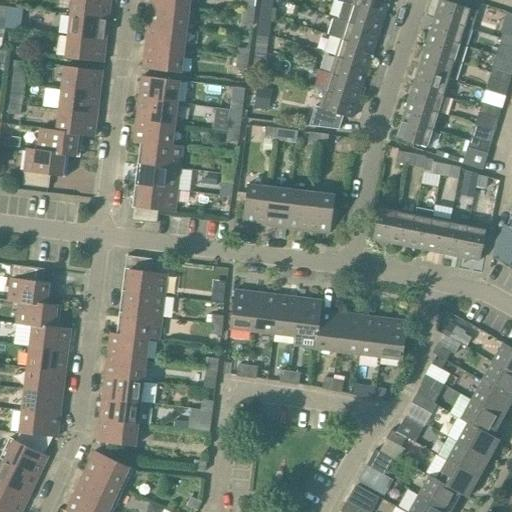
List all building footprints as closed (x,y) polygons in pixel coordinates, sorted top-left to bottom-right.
[(110,0),(72,0),(71,14),(109,19),(110,0)] [(261,0),(260,16),(271,17),(272,17),(273,0),(261,0)] [(340,0),(340,1),(343,2),(384,15),(389,0),(340,0)] [(439,0),(434,17),(472,29),(478,11),(442,0),(439,0)] [(347,22),(379,32),(384,15),(343,2),(337,19),(347,22)] [(148,25),(186,29),(189,8),(151,3),(148,25)] [(242,4),(241,14),(254,16),(255,6),(242,4)] [(109,19),(71,14),(68,36),(106,40),(109,19)] [(254,16),(241,14),(240,24),(253,25),(254,16)] [(268,35),(269,35),(272,17),(271,17),(260,16),(258,34),(268,35)] [(333,17),(328,35),(341,39),(374,49),(379,32),(347,22),(337,19),(333,17)] [(472,29),(434,17),(429,34),(467,46),(472,29)] [(511,37),(511,23),(506,21),(499,44),(509,47),(511,37)] [(146,46),(184,51),(186,29),(148,25),(146,46)] [(258,34),(255,52),(266,53),(267,54),(269,35),(268,35),(258,34)] [(467,46),(429,34),(423,51),(461,63),(467,46)] [(106,40),(68,36),(65,58),(103,63),(106,40)] [(499,44),(496,56),(511,60),(511,37),(509,47),(499,44)] [(341,39),(336,56),(368,66),(374,49),(341,39)] [(181,73),(184,51),(146,46),(143,68),(181,73)] [(238,47),(236,57),(249,59),(250,48),(238,47)] [(461,63),(423,51),(418,69),(450,79),(456,81),(461,63)] [(336,56),(331,73),(363,84),(368,66),(336,56)] [(511,74),(511,73),(511,60),(496,56),(489,79),(499,81),(502,71),(511,74)] [(249,59),(236,57),(235,66),(247,68),(249,59)] [(255,58),(253,70),(265,72),(266,60),(255,58)] [(26,61),(14,59),(14,60),(13,69),(25,71),(26,61)] [(64,66),(61,89),(99,93),(102,71),(64,66)] [(413,86),(445,96),(450,79),(418,69),(413,86)] [(489,79),(485,90),(505,96),(511,74),(502,71),(499,81),(489,79)] [(331,73),(325,90),(357,101),(363,84),(331,73)] [(142,76),(139,99),(177,103),(180,81),(142,76)] [(12,83),(10,105),(22,106),(24,84),(12,83)] [(272,89),(257,86),(254,108),(268,110),(272,89)] [(440,113),(445,96),(413,86),(407,103),(440,113)] [(59,110),(97,115),(99,93),(61,89),(59,110)] [(352,118),(357,101),(325,90),(320,107),(315,106),(309,126),(339,130),(343,116),(352,118)] [(501,108),(505,96),(485,90),(478,113),(488,116),(491,106),(501,108)] [(244,100),(231,98),(230,109),(242,111),(244,100)] [(177,103),(139,99),(136,120),(174,125),(177,103)] [(434,130),(440,113),(407,103),(402,120),(434,130)] [(21,116),(22,106),(10,105),(9,115),(21,116)] [(478,113),(475,125),(494,131),(501,108),(491,106),(488,116),(478,113)] [(59,110),(56,130),(56,132),(82,135),(82,136),(94,137),(97,115),(59,110)] [(172,146),(172,145),(174,125),(136,120),(134,143),(140,143),(141,142),(172,146)] [(228,120),(227,131),(239,133),(241,122),(228,120)] [(429,148),(434,130),(402,120),(396,138),(429,148)] [(491,143),(494,131),(475,125),(468,148),(478,150),(481,140),(491,143)] [(275,139),(277,127),(266,126),(265,138),(275,139)] [(286,129),(277,127),(275,139),(284,141),(286,129)] [(56,132),(56,130),(40,128),(40,129),(38,150),(38,151),(69,155),(69,156),(79,157),(82,136),(82,135),(56,132)] [(238,141),(239,133),(227,131),(226,140),(238,141)] [(318,145),(320,133),(309,131),(307,144),(318,145)] [(329,134),(320,133),(318,145),(327,146),(329,134)] [(12,138),(0,136),(0,147),(10,149),(12,138)] [(478,150),(468,148),(463,163),(483,169),(488,153),(491,143),(481,140),(478,150)] [(140,143),(138,164),(180,169),(183,147),(183,146),(172,145),(172,146),(141,142),(140,143)] [(66,177),(69,156),(69,155),(38,151),(38,150),(27,148),(27,150),(23,185),(49,188),(50,175),(66,177)] [(398,151),(396,162),(406,164),(408,153),(398,151)] [(408,153),(406,164),(416,166),(418,155),(408,153)] [(433,162),(431,174),(441,176),(443,164),(433,162)] [(222,174),(234,176),(235,165),(223,163),(222,174)] [(180,169),(138,164),(135,185),(177,190),(180,169)] [(443,164),(441,176),(450,177),(452,165),(443,164)] [(466,169),(464,178),(477,181),(478,175),(479,172),(466,169)] [(234,176),(222,174),(221,182),(233,184),(234,176)] [(488,178),(478,175),(477,181),(476,188),(486,190),(488,178)] [(177,190),(135,185),(131,220),(157,223),(158,211),(174,213),(177,190)] [(265,225),(269,187),(247,185),(242,223),(265,225)] [(291,190),(269,187),(265,225),(286,228),(291,190)] [(312,193),(291,190),(286,228),(308,231),(312,193)] [(335,195),(312,193),(308,231),(330,233),(335,195)] [(391,243),(397,210),(379,206),(372,240),(391,243)] [(415,213),(408,247),(426,250),(433,217),(432,217),(433,212),(417,209),(416,214),(415,213)] [(397,210),(391,243),(408,247),(415,213),(397,210)] [(433,217),(426,250),(444,254),(450,221),(433,217)] [(450,221),(444,254),(461,257),(468,224),(450,221)] [(486,228),(468,224),(461,257),(479,261),(486,228)] [(122,291),(164,296),(167,274),(151,272),(152,259),(127,256),(122,291)] [(45,269),(39,268),(13,265),(8,302),(19,303),(19,302),(50,305),(50,304),(53,283),(43,282),(45,269)] [(252,331),(257,293),(234,290),(230,328),(252,331)] [(164,296),(122,291),(120,312),(162,318),(164,296)] [(257,293),(252,331),(274,334),(278,296),(257,293)] [(274,334),(295,336),(300,298),(278,296),(274,334)] [(295,336),(294,346),(315,349),(316,339),(317,339),(320,311),(321,311),(322,301),(300,298),(295,336)] [(61,306),(50,304),(50,305),(19,302),(19,303),(16,323),(16,324),(32,326),(32,325),(58,328),(59,327),(61,306)] [(211,302),(210,311),(223,312),(224,304),(211,302)] [(337,352),(342,314),(321,311),(320,311),(317,339),(316,339),(315,349),(337,352)] [(162,318),(120,312),(117,334),(148,338),(148,339),(159,340),(159,339),(162,318)] [(211,314),(210,323),(222,325),(223,315),(211,314)] [(337,352),(359,354),(363,316),(342,314),(337,352)] [(363,316),(359,354),(380,357),(385,319),(363,316)] [(407,321),(385,319),(380,357),(402,360),(407,321)] [(221,335),(222,325),(210,323),(209,333),(221,335)] [(32,326),(30,346),(68,351),(70,329),(59,327),(58,328),(32,325),(32,326)] [(448,337),(461,344),(461,343),(467,346),(472,337),(465,333),(466,331),(455,325),(448,337)] [(146,359),(148,339),(148,338),(117,334),(110,333),(108,355),(146,359)] [(511,347),(503,343),(492,362),(511,373),(511,347)] [(437,344),(432,353),(436,355),(446,361),(451,352),(437,344)] [(68,351),(30,346),(27,368),(65,372),(68,351)] [(146,359),(108,355),(105,376),(143,381),(146,359)] [(436,355),(425,375),(444,385),(450,374),(441,369),(446,361),(436,355)] [(206,356),(205,367),(217,368),(219,358),(206,356)] [(511,373),(492,362),(482,381),(511,398),(511,373)] [(246,377),(248,365),(238,363),(236,375),(246,377)] [(258,366),(248,365),(246,377),(256,378),(258,366)] [(217,368),(205,367),(204,376),(216,378),(217,368)] [(65,372),(27,368),(24,389),(62,394),(65,372)] [(279,381),(289,383),(291,371),(281,369),(279,381)] [(291,371),(289,383),(299,384),(301,372),(291,371)] [(434,404),(434,403),(444,385),(425,375),(420,384),(423,386),(418,395),(434,404)] [(140,402),(143,381),(105,376),(102,398),(140,402)] [(322,388),(332,390),(334,379),(334,378),(324,376),(322,388)] [(334,379),(332,390),(341,392),(344,380),(334,378),(334,379)] [(511,398),(482,381),(471,400),(502,417),(505,412),(509,415),(511,409),(511,398)] [(374,399),(376,387),(367,385),(364,396),(374,399)] [(376,387),(374,399),(383,401),(386,389),(376,387)] [(62,394),(24,389),(22,411),(60,415),(62,394)] [(418,395),(407,414),(425,424),(431,413),(433,414),(438,405),(434,403),(434,404),(418,395)] [(102,398),(100,419),(138,424),(140,402),(102,398)] [(200,410),(212,411),(214,400),(201,399),(200,410)] [(499,423),(502,417),(471,400),(460,420),(467,424),(468,423),(496,439),(496,438),(503,425),(499,423)] [(175,421),(174,427),(189,429),(209,431),(211,420),(212,411),(200,410),(191,409),(191,413),(190,423),(175,421)] [(57,438),(60,415),(22,411),(19,433),(57,438)] [(425,424),(407,414),(397,432),(406,438),(415,442),(425,424)] [(138,424),(100,419),(97,442),(135,446),(138,424)] [(467,424),(457,442),(488,459),(491,454),(495,456),(503,442),(496,438),(496,439),(468,423),(467,424)] [(392,429),(387,438),(402,446),(406,438),(397,432),(392,429)] [(0,458),(39,476),(48,456),(10,438),(0,458)] [(457,442),(447,461),(482,480),(489,467),(485,464),(488,459),(457,442)] [(375,449),(366,465),(381,473),(385,476),(393,460),(379,452),(375,449)] [(85,471),(123,489),(133,469),(95,451),(85,471)] [(0,481),(29,496),(39,476),(0,458),(0,481)] [(206,461),(194,459),(193,469),(205,470),(206,461)] [(447,461),(437,479),(436,480),(460,493),(460,494),(467,497),(470,492),(474,494),(482,480),(447,461)] [(366,465),(358,481),(376,491),(385,476),(381,473),(366,465)] [(123,489),(85,471),(76,491),(114,509),(123,489)] [(430,475),(419,495),(449,511),(454,511),(461,500),(457,498),(460,494),(460,493),(436,480),(437,479),(430,475)] [(0,505),(13,511),(21,511),(29,496),(0,481),(0,505)] [(356,484),(345,503),(360,511),(362,511),(364,511),(370,502),(374,495),(356,484)] [(68,511),(112,511),(114,509),(76,491),(66,511),(68,511)] [(202,501),(190,495),(186,504),(197,510),(202,501)] [(449,511),(419,495),(409,511),(449,511)] [(359,511),(360,511),(345,503),(340,511),(359,511)]
